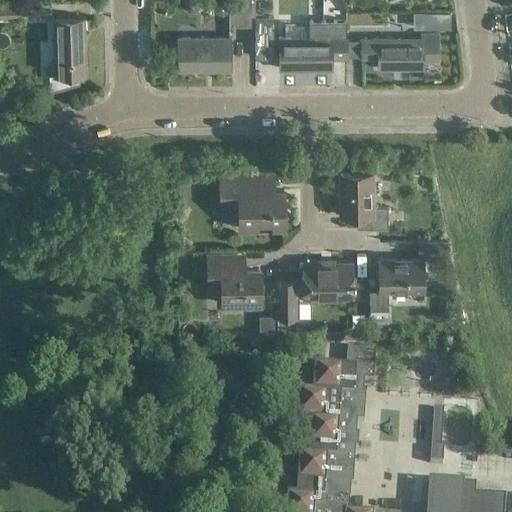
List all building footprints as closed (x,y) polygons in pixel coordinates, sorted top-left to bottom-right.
[(23,0),(0,0),(0,16),(24,16),(23,0)] [(227,0),(227,24),(253,23),(253,0),(227,0)] [(448,11),(413,11),(413,26),(448,26),(448,11)] [(48,90),(76,80),(76,72),(84,72),(83,15),(52,15),(54,71),(48,71),(48,90)] [(254,56),(272,56),(272,16),(254,16),(254,56)] [(277,67),(328,66),(328,57),(344,57),(344,30),(328,30),(328,35),(277,35),(277,67)] [(376,66),(420,65),(420,57),(436,57),(436,32),(419,32),(419,36),(376,36),(376,66)] [(176,67),(228,67),(228,37),(176,37),(176,67)] [(256,188),(256,172),(218,172),(218,198),(236,198),(237,225),(281,225),(280,203),(282,203),(282,188),(256,188)] [(372,206),(372,172),(337,172),(338,214),(354,214),(354,227),(386,226),(386,205),(372,206)] [(445,238),(417,238),(417,252),(445,252),(445,238)] [(234,270),(234,252),(206,253),(206,283),(219,283),(219,302),(257,301),(257,280),(259,280),(259,269),(234,270)] [(420,290),(421,257),(377,257),(377,289),(420,290)] [(276,315),(294,315),(294,294),(350,293),(350,262),(302,262),(302,278),(276,279),(276,315)] [(342,485),(349,485),(351,486),(354,449),(357,449),(357,434),(355,434),(356,421),(363,422),(365,394),(362,393),(363,381),(372,381),(374,348),(345,346),(343,365),(312,363),(311,390),(297,389),(295,417),(309,418),(307,454),(298,454),(295,494),(286,494),(284,511),(502,511),(504,496),(473,494),(474,485),(427,482),(425,511),(352,511),(348,511),(348,498),(341,497),(342,485)] [(441,465),(442,450),(429,449),(428,464),(441,465)]
